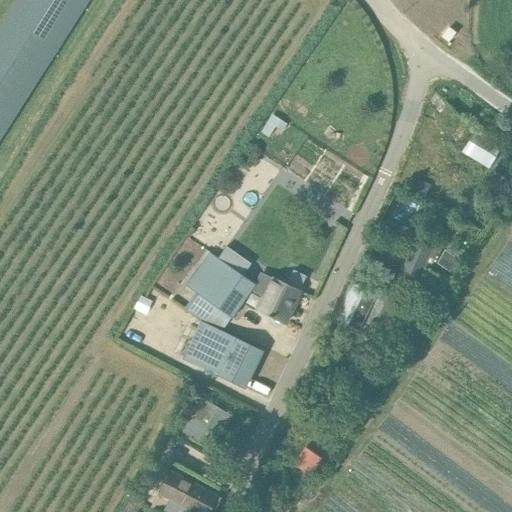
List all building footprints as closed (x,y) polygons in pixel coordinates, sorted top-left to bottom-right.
[(14,0),(0,22),(0,139),(88,0),(14,0)] [(442,36),(448,41),(455,33),(448,28),(442,36)] [(474,131),(462,153),(492,170),(504,148),(474,131)] [(416,178),(408,197),(423,204),(431,185),(416,178)] [(415,239),(397,276),(415,284),(416,282),(419,284),(425,272),(430,274),(441,253),(439,253),(443,245),(424,235),(420,242),(415,239)] [(243,387),(261,350),(222,331),(256,285),(209,251),(184,286),(195,293),(183,309),(200,322),(183,358),(243,387)] [(284,324),(300,291),(260,272),(255,282),(257,283),(252,293),(262,298),(257,309),(270,315),(268,318),(269,322),(276,325),(280,324),(281,322),(284,324)] [(368,339),(387,298),(351,282),(333,323),(368,339)] [(180,434),(211,452),(232,416),(200,398),(180,434)] [(304,447),(293,464),(310,476),(322,459),(304,447)] [(208,511),(217,496),(169,472),(158,493),(180,505),(175,511),(208,511)] [(132,493),(125,503),(138,511),(146,502),(132,493)]
